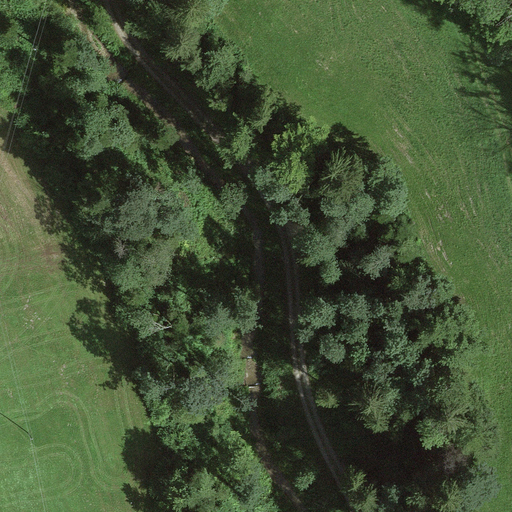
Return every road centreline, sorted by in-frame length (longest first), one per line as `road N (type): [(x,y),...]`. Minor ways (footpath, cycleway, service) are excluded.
road 1 (track): [(354,511),(299,393),(288,261),(274,204),(128,40),(108,0)]
road 2 (track): [(448,0),(511,170)]
